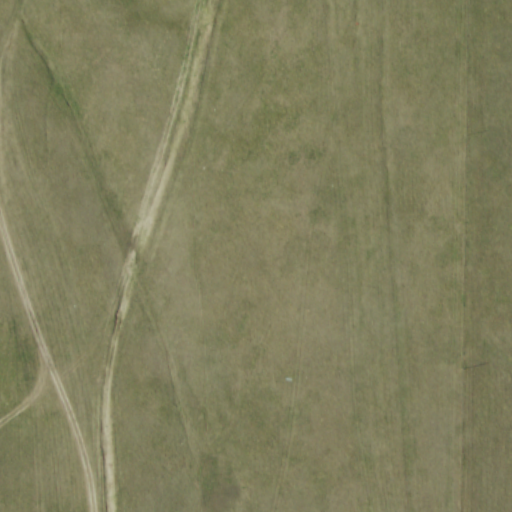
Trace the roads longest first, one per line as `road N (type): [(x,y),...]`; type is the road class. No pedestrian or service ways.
road 1 (residential): [(219,0),(129,322),(116,423),(118,511)]
road 2 (residential): [(36,511),(0,251),(0,4)]
